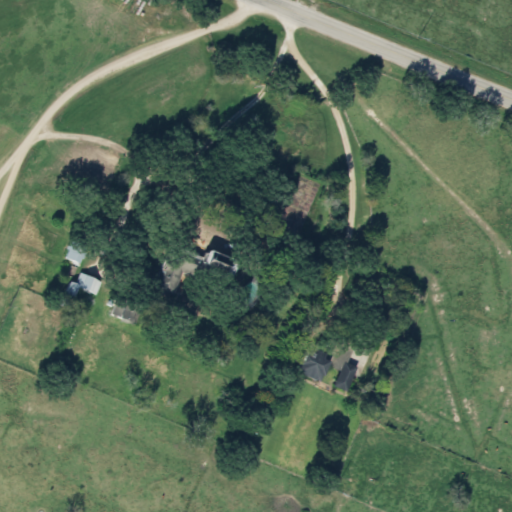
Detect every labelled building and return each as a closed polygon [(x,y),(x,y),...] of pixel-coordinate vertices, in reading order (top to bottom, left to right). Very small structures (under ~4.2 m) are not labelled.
[(66,261),(81,266),(84,256),(69,251),(66,261)] [(194,277),(201,258),(182,251),(175,268),(166,265),(157,292),(174,298),(183,273),(194,277)] [(225,274),(230,260),(211,252),(206,266),(225,274)] [(76,285),(70,283),(65,296),(75,300),(79,289),(96,296),(102,283),(81,274),(76,285)] [(351,350),(340,346),(331,368),(341,373),(351,350)] [(330,359),(306,350),(296,373),(320,383),(330,359)] [(358,369),(345,363),(333,387),(346,393),(358,369)]
